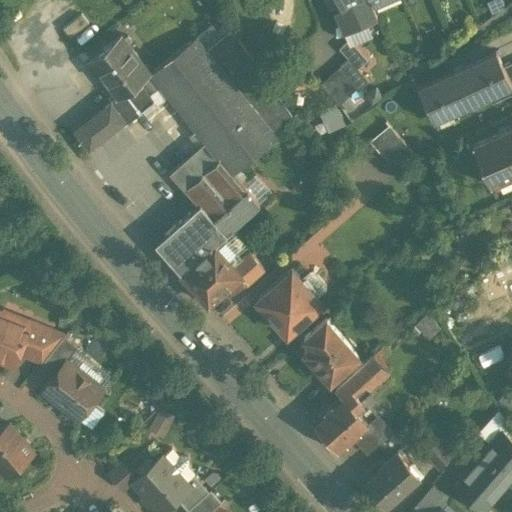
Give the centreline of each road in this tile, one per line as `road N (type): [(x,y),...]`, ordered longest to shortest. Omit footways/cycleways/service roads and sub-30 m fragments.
road 1 (tertiary): [(0,102),(88,219),(345,511)]
road 2 (residential): [(82,475),(35,410),(0,388)]
